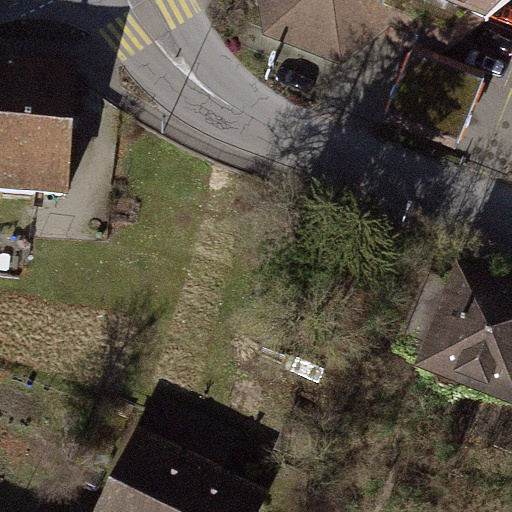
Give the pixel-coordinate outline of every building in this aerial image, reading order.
[(248,0),(251,34),(328,71),(379,24),(440,49),(504,0),(248,0)] [(474,78),(402,52),(375,120),(447,149),(474,78)] [(86,76),(0,68),(0,198),(74,206),(86,76)] [(511,289),(453,264),(412,361),(511,403),(511,289)] [(242,435),(158,392),(96,511),(256,511),(266,494),(223,472),(242,435)]
